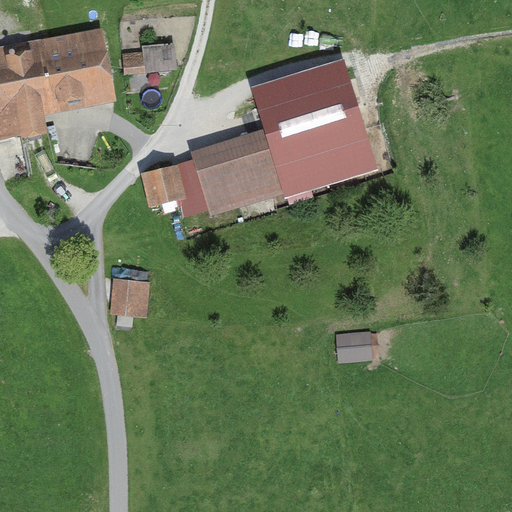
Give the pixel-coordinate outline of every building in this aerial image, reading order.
[(425,0),(426,23),(458,23),(457,0),(425,0)] [(51,49),(49,37),(0,48),(0,135),(43,127),(37,104),(59,99),(60,103),(107,92),(95,39),(51,49)] [(175,61),(171,40),(141,46),(143,56),(123,60),(125,71),(175,61)] [(286,186),(372,160),(347,80),(260,107),(268,134),(242,141),(244,147),(199,160),(214,208),(286,186)] [(172,176),(152,180),(157,204),(163,202),(166,214),(180,211),(172,176)] [(145,316),(148,286),(139,285),(139,283),(118,281),(115,313),(145,316)] [(154,333),(153,362),(192,363),(193,334),(154,333)]
